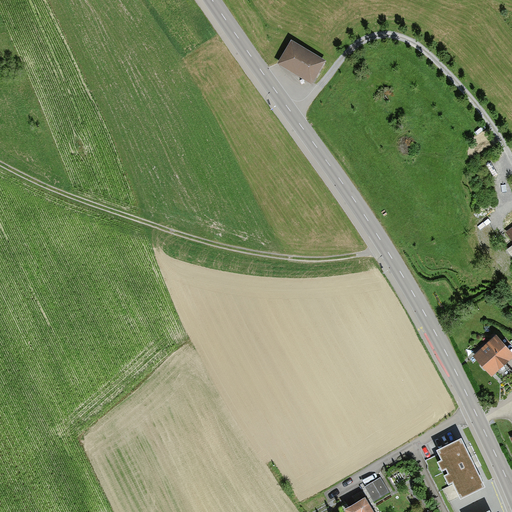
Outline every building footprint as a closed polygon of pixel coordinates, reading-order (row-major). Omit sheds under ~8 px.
[(291,42),(277,65),(313,86),(327,62),(291,42)] [(511,352),(496,336),(473,356),(491,376),(493,375),(501,384),(511,373),(511,371),(505,364),(511,357),(511,352)] [(444,476),(449,485),(453,483),(461,499),(485,486),(461,439),(437,451),(441,460),(437,462),(442,471),(446,469),(448,474),(444,476)] [(381,477),(365,487),(374,502),(390,492),(381,477)] [(373,511),(365,498),(346,509),(347,511),(373,511)]
